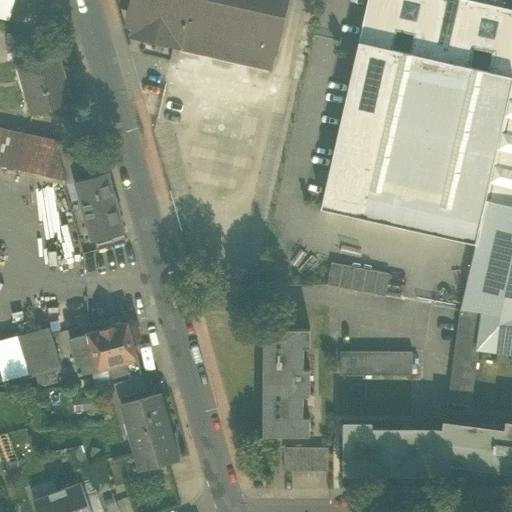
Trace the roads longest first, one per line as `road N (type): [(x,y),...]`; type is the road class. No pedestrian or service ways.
road 1 (residential): [(229,504),(87,0)]
road 2 (residential): [(511,504),(229,504)]
